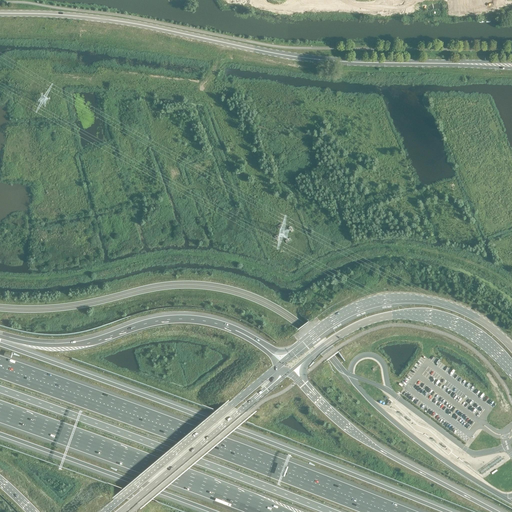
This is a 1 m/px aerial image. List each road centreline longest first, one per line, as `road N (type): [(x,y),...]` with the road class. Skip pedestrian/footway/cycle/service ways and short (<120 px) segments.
road 1 (tertiary): [(476,65),(326,62),(97,18),(0,14)]
road 2 (motorway): [(446,511),(0,344)]
road 3 (motorway): [(387,511),(0,367)]
road 4 (motorway): [(0,389),(330,511)]
road 5 (motorway): [(279,364),(246,335),(202,320),(142,324),(67,345),(0,337)]
road 6 (motorway): [(0,411),(273,511)]
road 7 (secondary): [(511,348),(453,307),(397,299),(353,310),(279,364)]
road 8 (secondary): [(290,370),(345,330),(410,313),(472,332),(511,369)]
road 9 (motorway): [(495,511),(369,443),(290,370)]
road 10 (secondary): [(279,364),(105,511)]
road 11 (motorway): [(0,434),(212,511)]
road 12 (secondary): [(121,511),(275,381)]
road 13 (residential): [(377,4),(252,0)]
